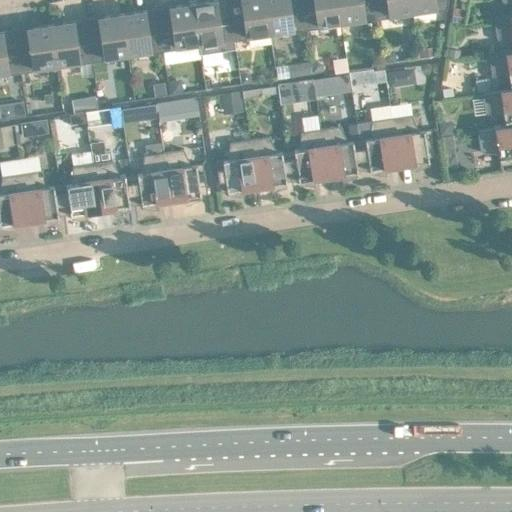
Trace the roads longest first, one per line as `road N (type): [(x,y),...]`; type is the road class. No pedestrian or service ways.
road 1 (residential): [(0,258),(511,181)]
road 2 (secondary): [(511,435),(89,446)]
road 3 (secondary): [(94,508),(391,503)]
road 4 (secondary): [(391,503),(511,503)]
